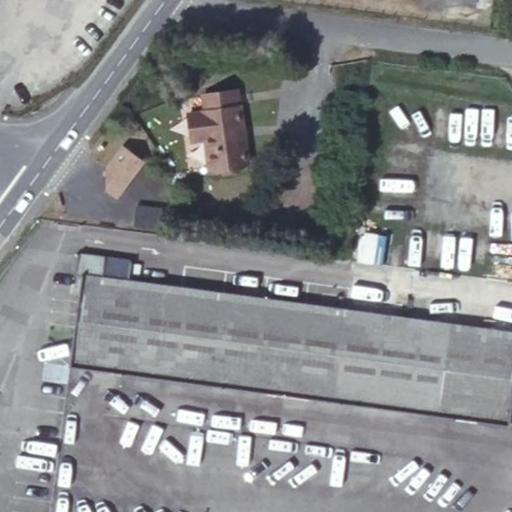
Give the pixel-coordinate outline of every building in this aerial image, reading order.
[(508,13),(496,11),(494,23),(506,25),(508,13)] [(206,111),(194,112),(197,136),(209,134),(214,168),(248,163),(237,89),(203,94),(206,111)] [(197,136),(194,112),(187,113),(191,144),(205,142),(208,169),(214,168),(209,134),(197,136)] [(142,157),(121,144),(106,167),(107,187),(118,195),(142,157)] [(360,232),(356,259),(382,263),(386,235),(360,232)] [(75,274),(82,275),(82,273),(130,280),(130,260),(79,253),(75,274)] [(69,365),(292,395),(304,304),(130,280),(82,273),(82,275),(69,365)] [(511,331),(304,304),(292,395),(507,423),(511,384),(511,331)]
